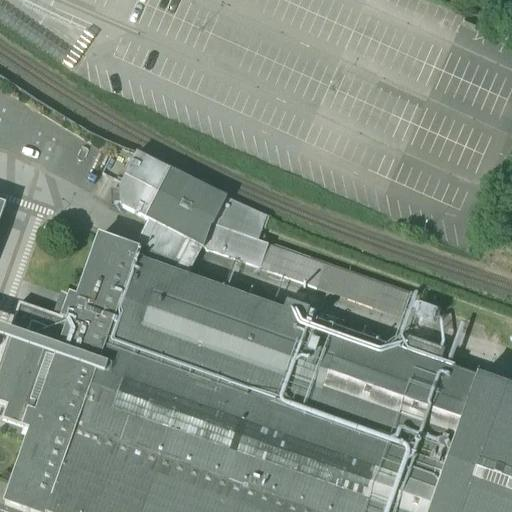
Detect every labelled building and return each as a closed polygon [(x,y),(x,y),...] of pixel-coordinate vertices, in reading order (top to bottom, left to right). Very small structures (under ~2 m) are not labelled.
[(199,249),(202,250),(260,271),(268,248),(258,245),(266,220),(213,197),(137,158),(127,175),(160,191),(145,221),(148,222),(190,244),(199,249)] [(160,191),(127,175),(120,189),(120,204),(122,209),(145,221),(160,191)] [(138,252),(135,260),(174,274),(190,244),(148,222),(134,251),(138,252)] [(20,511),(46,511),(135,260),(138,252),(134,251),(98,238),(76,301),(69,298),(61,320),(68,323),(58,351),(35,417),(28,415),(23,430),(30,433),(4,506),(20,511)] [(199,249),(190,244),(174,274),(184,278),(199,249)] [(325,268),(268,248),(260,271),(316,291),(325,268)] [(429,511),(475,381),(184,278),(174,274),(135,260),(46,511),(429,511)] [(438,308),(325,268),(316,291),(430,331),(438,308)] [(61,320),(19,306),(9,334),(58,351),(68,323),(61,320)] [(58,351),(9,334),(0,359),(0,406),(6,409),(1,422),(23,430),(28,415),(35,417),(58,351)] [(511,511),(511,394),(475,381),(429,511),(511,511)]
